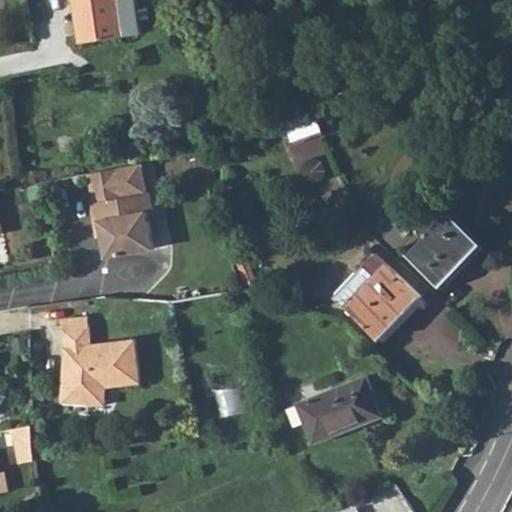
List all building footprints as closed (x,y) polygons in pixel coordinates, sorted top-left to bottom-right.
[(74,0),(81,41),(124,34),(120,8),(118,0),(74,0)] [(133,6),(132,0),(118,0),(120,8),(133,6)] [(321,117),(290,125),(293,138),(325,130),(321,117)] [(138,164),(84,174),(89,204),(87,204),(89,219),(94,218),(97,233),(102,260),(151,251),(143,209),(148,208),(146,194),(143,194),(138,164)] [(482,242),(443,207),(432,218),(439,224),(410,256),(442,286),(482,242)] [(423,296),(374,250),(334,293),(382,340),(423,296)] [(89,313),(62,317),(66,345),(71,379),(65,380),(63,400),(107,402),(108,384),(143,379),(137,335),(93,342),(89,313)] [(382,414),(367,375),(296,403),(312,443),(382,414)] [(35,445),(34,425),(17,429),(21,448),(35,445)] [(36,458),(35,445),(21,448),(24,462),(36,460),(36,458)]
